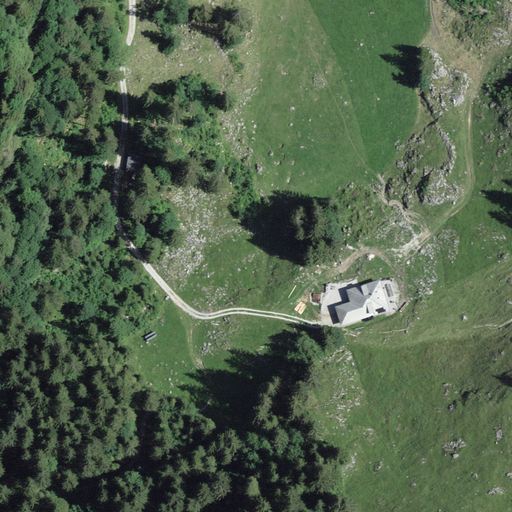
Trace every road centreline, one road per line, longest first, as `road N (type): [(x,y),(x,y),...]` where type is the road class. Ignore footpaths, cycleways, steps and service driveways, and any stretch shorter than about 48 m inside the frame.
road 1 (track): [(132,0),(115,221),(159,284),(196,317)]
road 2 (track): [(196,317),(231,309),(284,315),(333,333)]
